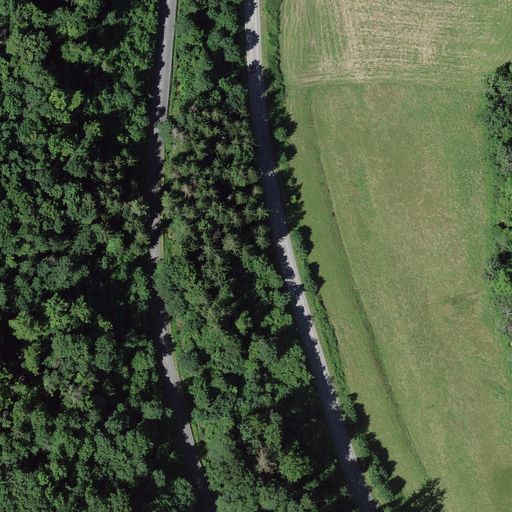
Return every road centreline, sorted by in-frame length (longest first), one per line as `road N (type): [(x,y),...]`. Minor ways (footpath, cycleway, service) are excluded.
road 1 (tertiary): [(370,511),(293,287),(263,153),(252,0)]
road 2 (tertiary): [(167,0),(150,192),(153,288),(172,387),(210,511)]
